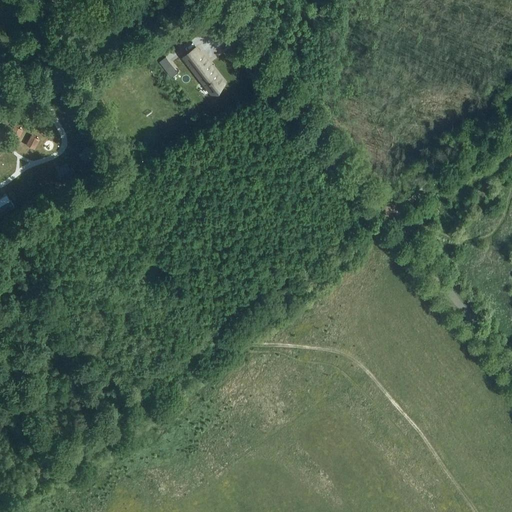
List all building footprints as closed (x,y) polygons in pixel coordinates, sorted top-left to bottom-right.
[(182,9),(179,3),(171,8),(174,13),(182,9)] [(225,80),(198,44),(183,56),(210,91),(225,80)] [(168,71),(174,66),(165,56),(159,61),(168,71)] [(9,135),(18,140),(23,130),(14,126),(9,135)] [(26,145),(35,150),(40,140),(31,135),(26,145)] [(91,166),(99,153),(92,148),(84,161),(91,166)]
